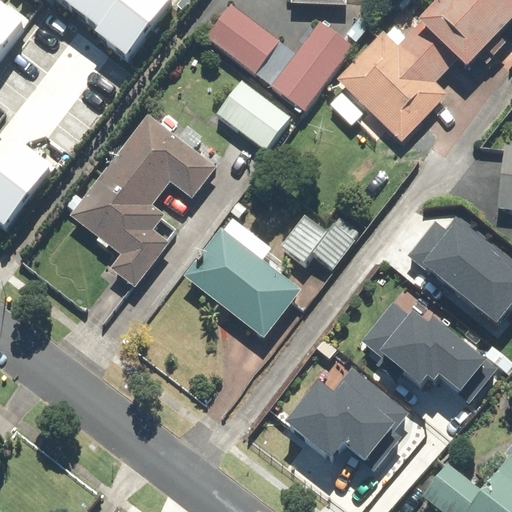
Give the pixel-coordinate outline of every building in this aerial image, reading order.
[(45,0),(52,5),(56,0),(58,0),(100,32),(98,37),(134,64),(183,0),(45,0)] [(288,0),(289,7),(341,9),(341,0),(288,0)] [(445,102),(433,89),(451,69),(462,80),(511,22),(511,0),(444,0),(396,53),(382,39),(335,85),(399,149),(445,102)] [(4,7),(0,11),(0,62),(29,27),(4,7)] [(300,118),(324,87),(350,54),(318,28),(293,60),(232,13),(206,46),(300,118)] [(242,88),(215,121),(261,157),(288,124),(242,88)] [(118,263),(108,277),(134,295),(168,249),(152,237),(163,222),(150,213),(168,190),(190,206),(213,173),(176,146),(175,146),(144,123),(67,223),(110,256),(109,256),(118,263)] [(25,150),(0,182),(0,223),(9,230),(54,173),(25,150)] [(511,154),(505,154),(500,218),(511,219),(511,154)] [(437,224),(410,255),(499,331),(511,315),(511,263),(460,219),(448,233),(437,224)] [(310,260),(331,275),(352,245),(331,230),(326,237),(303,221),(280,254),(303,270),(310,260)] [(220,238),(182,285),(259,346),(297,298),(220,238)] [(390,304),(361,341),(381,357),(376,364),(398,383),(403,377),(423,393),(429,385),(434,390),(441,382),(468,404),(494,373),(441,330),(437,335),(419,321),(416,325),(390,304)] [(322,385),(289,428),(332,461),(343,445),(372,467),(413,412),(353,367),(333,393),(322,385)] [(443,473),(422,504),(433,511),(511,511),(511,462),(510,461),(483,500),(443,473)]
